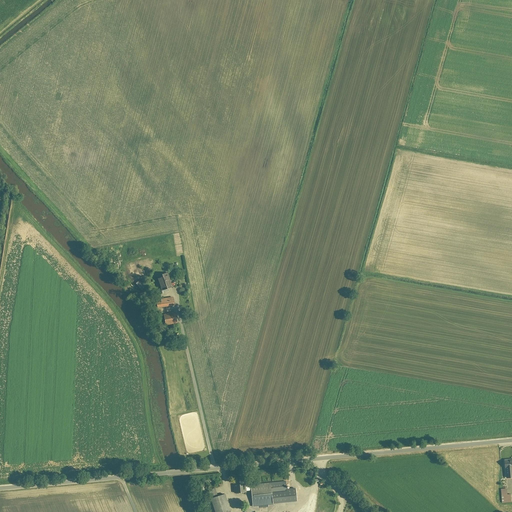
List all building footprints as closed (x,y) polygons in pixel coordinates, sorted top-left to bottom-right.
[(168,272),(158,275),(163,289),(175,286),(171,274),(169,275),(168,272)] [(141,280),(137,283),(143,290),(147,286),(141,280)] [(174,297),(161,299),(163,307),(176,305),(174,297)] [(177,312),(166,314),(168,321),(179,319),(177,312)] [(246,491),(245,477),(233,478),(234,492),(246,491)] [(286,480),(250,484),(253,506),(273,504),(273,503),(297,500),(296,487),(286,488),(286,480)] [(507,488),(501,488),(502,503),(511,502),(510,494),(507,494),(507,488)] [(231,511),(225,492),(210,497),(215,511),(231,511)]
